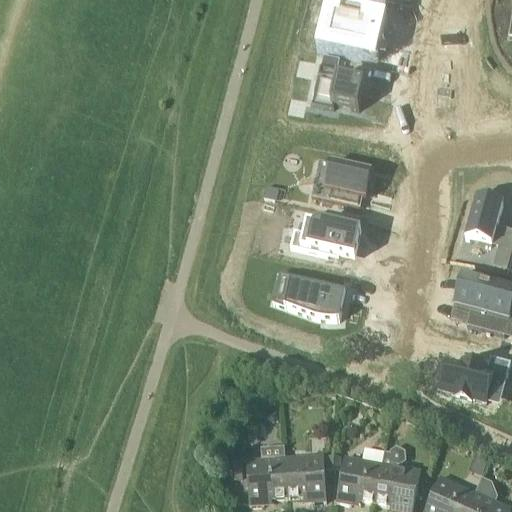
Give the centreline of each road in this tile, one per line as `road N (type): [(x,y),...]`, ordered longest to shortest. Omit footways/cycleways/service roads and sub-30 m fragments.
road 1 (residential): [(333,381),(404,294),(426,227),(424,152)]
road 2 (residential): [(424,152),(415,75),(430,0)]
